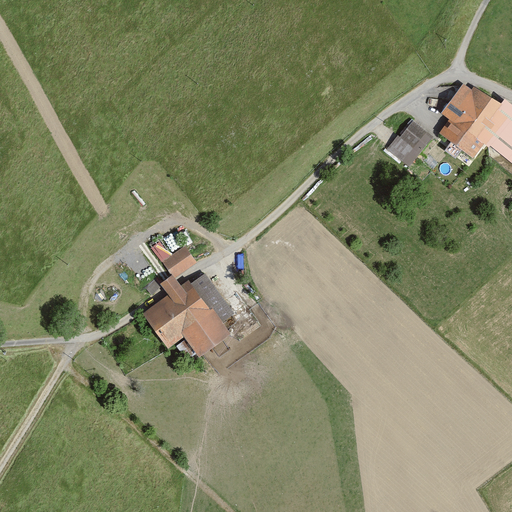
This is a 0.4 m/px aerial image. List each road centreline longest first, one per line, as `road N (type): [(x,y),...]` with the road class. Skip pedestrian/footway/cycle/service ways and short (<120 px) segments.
road 1 (track): [(511,97),(474,80),(427,87),(236,247),(105,333),(0,347)]
road 2 (track): [(0,471),(77,340)]
